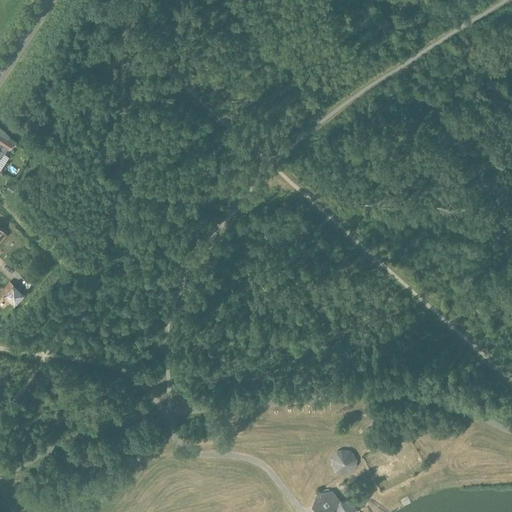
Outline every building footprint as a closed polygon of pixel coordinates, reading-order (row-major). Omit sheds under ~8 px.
[(1,131),(0,132),(0,150),(1,152),(4,153),(7,148),(8,149),(12,142),(8,140),(9,137),(1,131)] [(15,283),(4,294),(15,304),(25,293),(15,283)] [(358,464),(358,463),(357,459),(356,457),(355,455),(353,453),(351,452),(346,451),(344,451),(341,451),(339,452),(337,454),(335,456),(334,458),(333,461),(333,463),(333,465),(333,467),(334,469),(336,471),(338,473),(340,475),(343,476),(344,476),(347,476),(350,475),(353,473),(355,471),(357,469),(357,466),(358,464)] [(359,476),(354,479),(363,496),(368,493),(359,476)] [(333,490),(325,491),(323,492),(315,498),(312,507),(315,511),(333,511),(337,509),(339,511),(353,511),(356,506),(349,499),(340,500),(333,490)] [(358,491),(349,498),(349,499),(356,506),(357,508),(366,500),(358,491)]
